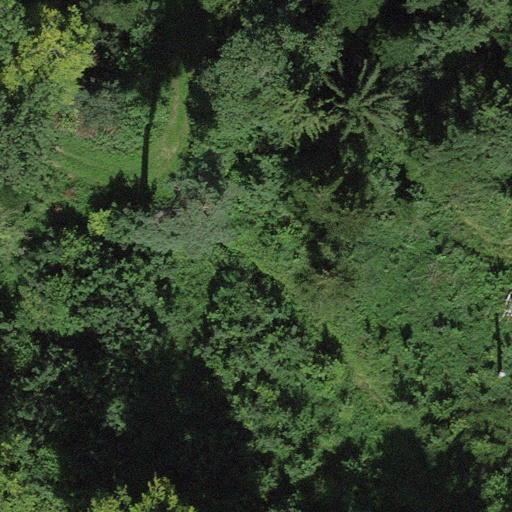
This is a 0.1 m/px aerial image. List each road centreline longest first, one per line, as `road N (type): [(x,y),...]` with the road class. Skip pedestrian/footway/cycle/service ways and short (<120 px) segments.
road 1 (track): [(136,117),(426,303),(511,325)]
road 2 (track): [(0,69),(136,117),(143,0)]
